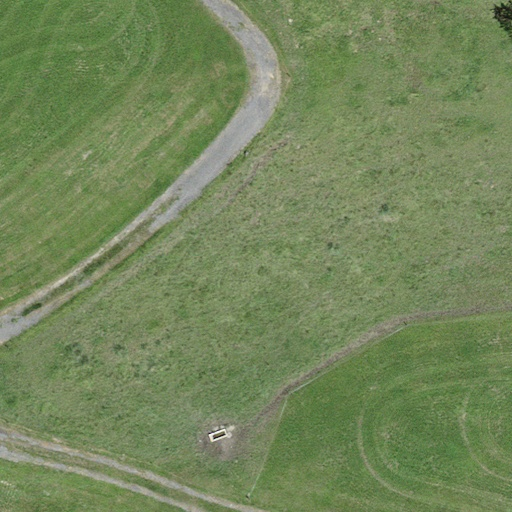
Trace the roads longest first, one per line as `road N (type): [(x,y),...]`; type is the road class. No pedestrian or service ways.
road 1 (track): [(0,332),(65,295),(255,129),(275,97),(272,58),(247,18),(222,0)]
road 2 (track): [(255,511),(0,440)]
